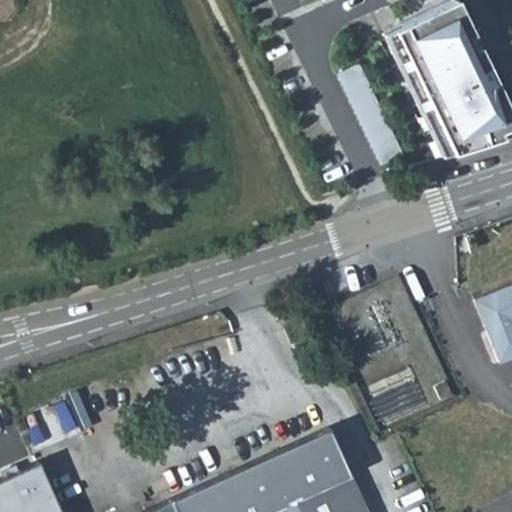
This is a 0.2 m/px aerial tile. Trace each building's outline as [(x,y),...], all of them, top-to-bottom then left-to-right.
[(511,113),(477,37),(460,0),(458,0),(389,35),(446,153),(511,131),(511,113)] [(338,70),(380,161),(402,151),(360,60),(338,70)] [(511,281),(468,299),(491,362),(511,354),(511,325),(510,320),(511,319),(511,281)] [(436,394),(430,381),(419,386),(425,399),(436,394)] [(418,402),(425,399),(419,386),(413,389),(418,402)] [(249,462),(152,505),(154,511),(361,511),(351,489),(358,486),(338,441),(255,477),(249,462)] [(0,477),(0,511),(58,511),(35,463),(0,477)]
